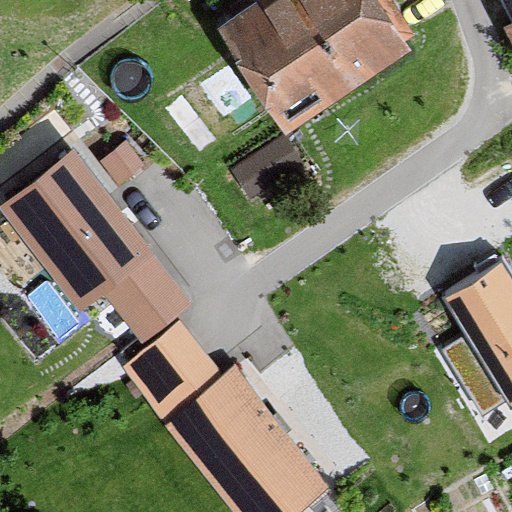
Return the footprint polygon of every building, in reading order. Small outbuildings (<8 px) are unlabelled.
[(368,0),(272,0),(228,28),(289,122),(401,50),(368,0)] [(511,14),(491,26),(511,66),(511,14)] [(184,302),(72,159),(10,206),(84,301),(103,287),(141,336),(184,302)] [(511,403),(511,274),(501,256),(439,294),(509,406),(511,403)] [(290,511),(321,488),(231,376),(224,382),(181,329),(132,367),(247,511),(290,511)]
